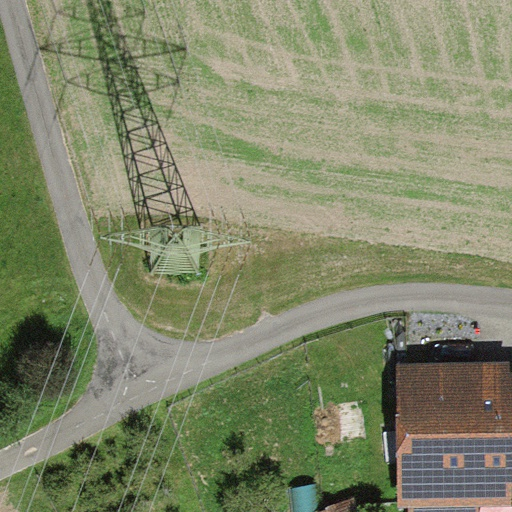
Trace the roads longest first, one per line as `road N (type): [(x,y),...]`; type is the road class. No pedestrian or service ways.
road 1 (unclassified): [(11,0),(130,385)]
road 2 (unclassified): [(511,304),(393,288),(327,298),(130,385)]
road 3 (track): [(0,451),(130,385)]
